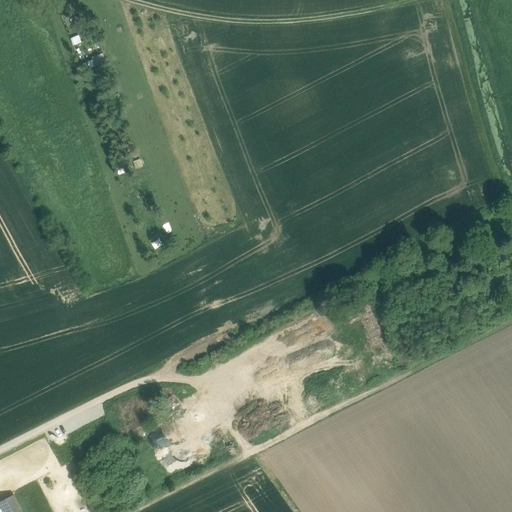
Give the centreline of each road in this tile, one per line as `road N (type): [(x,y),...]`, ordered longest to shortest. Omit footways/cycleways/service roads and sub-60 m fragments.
road 1 (track): [(131,0),(250,21),(329,17),(415,0)]
road 2 (track): [(289,430),(131,511)]
